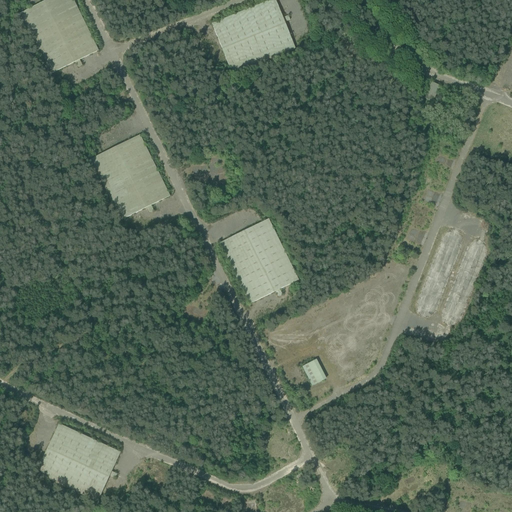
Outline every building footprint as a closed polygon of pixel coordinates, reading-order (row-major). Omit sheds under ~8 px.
[(73,0),(49,0),(19,15),(49,76),(76,63),(78,68),(82,66),(80,61),(99,51),(73,0)] [(275,0),(272,0),(212,24),(232,75),(295,50),(284,23),(290,21),(288,16),(283,19),(275,0)] [(440,87),(431,83),(424,99),(432,103),(440,87)] [(140,136),(91,160),(121,221),(147,208),(150,214),(154,212),(151,206),(170,197),(140,136)] [(232,188),(230,159),(210,160),(212,190),(232,188)] [(269,220),(219,244),(249,305),(275,292),(278,297),(282,295),(280,290),(291,284),(299,281),(269,220)] [(175,328),(203,340),(210,321),(183,310),(175,328)] [(511,337),(502,345),(508,353),(501,358),(507,367),(511,363),(511,337)] [(313,361),(302,367),(312,386),(323,381),(313,361)] [(121,453),(59,424),(41,464),(36,474),(98,502),(102,493),(110,476),(115,479),(117,474),(112,472),(121,453)] [(265,431),(246,425),(238,454),(257,460),(265,431)]
